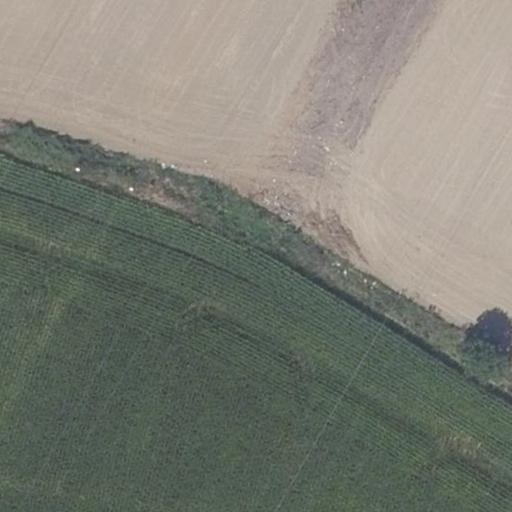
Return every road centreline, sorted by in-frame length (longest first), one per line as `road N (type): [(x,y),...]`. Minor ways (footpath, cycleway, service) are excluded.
road 1 (track): [(0,135),(122,175),(274,244)]
road 2 (track): [(511,374),(274,244)]
